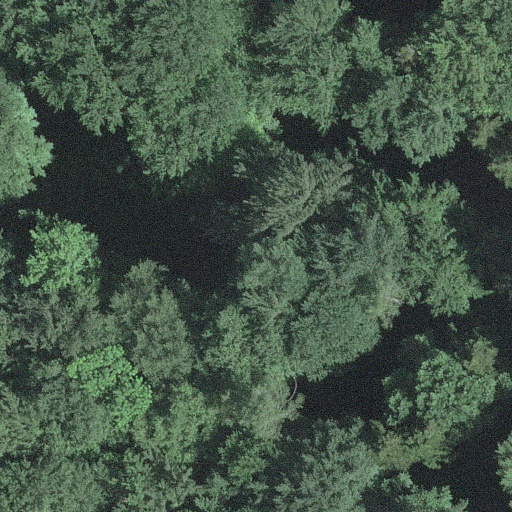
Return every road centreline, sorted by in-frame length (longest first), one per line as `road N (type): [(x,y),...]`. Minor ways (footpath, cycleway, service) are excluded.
road 1 (track): [(0,472),(32,448),(153,308),(208,229),(229,190),(283,0)]
road 2 (track): [(229,190),(193,119),(110,0)]
